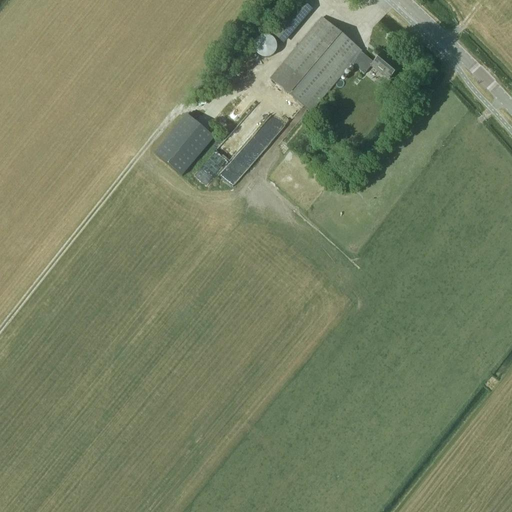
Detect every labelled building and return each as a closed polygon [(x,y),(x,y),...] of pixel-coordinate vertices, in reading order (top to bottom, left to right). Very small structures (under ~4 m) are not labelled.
[(290,43),(314,7),(304,0),(295,0),(273,32),(290,43)] [(400,67),(383,53),(373,64),(361,53),(362,51),(322,17),(269,78),(309,113),(350,65),(363,76),(371,67),(380,75),(381,74),(388,81),(400,67)] [(276,35),(260,37),(262,57),(279,54),(276,35)] [(180,175),(212,137),(185,114),(152,152),(180,175)] [(239,157),(222,175),(235,186),(251,168),(239,157)]
